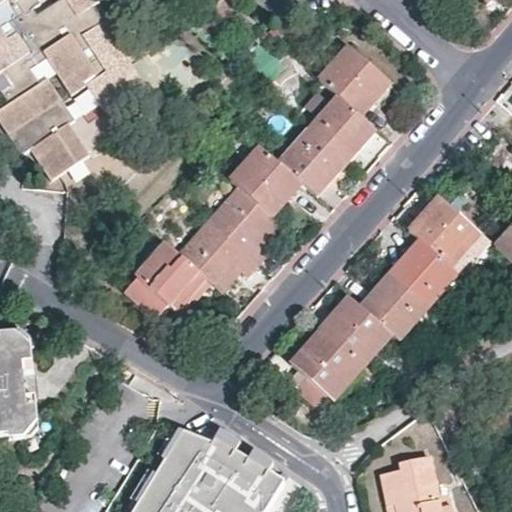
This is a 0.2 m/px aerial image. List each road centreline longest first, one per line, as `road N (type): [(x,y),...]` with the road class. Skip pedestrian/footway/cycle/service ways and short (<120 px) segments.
road 1 (residential): [(201,387),(461,109),(475,79)]
road 2 (residential): [(0,271),(201,387)]
road 3 (residential): [(328,472),(422,394),(511,341)]
road 4 (residential): [(201,387),(328,472)]
